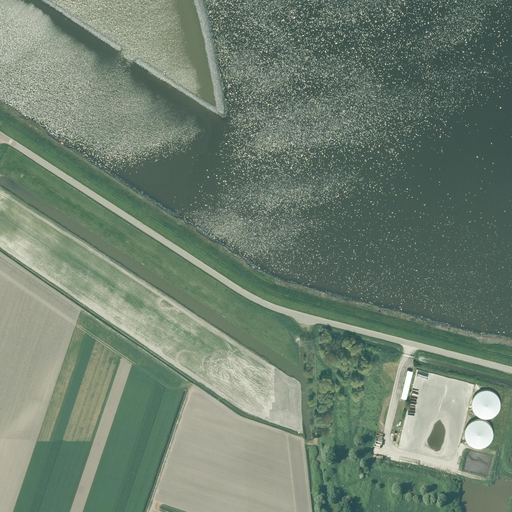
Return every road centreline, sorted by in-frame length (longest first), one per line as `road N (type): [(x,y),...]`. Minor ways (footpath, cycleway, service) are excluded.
road 1 (track): [(0,120),(260,288),(511,358)]
road 2 (tertiary): [(511,370),(266,305),(0,135)]
road 3 (track): [(327,511),(304,317)]
